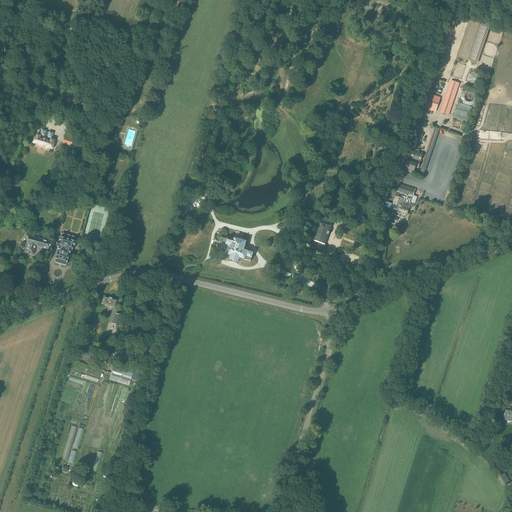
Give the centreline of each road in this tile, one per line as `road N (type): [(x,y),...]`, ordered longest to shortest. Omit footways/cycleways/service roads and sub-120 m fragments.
road 1 (tertiary): [(0,321),(136,272),(328,311)]
road 2 (track): [(252,232),(218,224),(208,257),(260,263),(303,281),(279,231),(264,227)]
road 3 (unclassified): [(315,511),(301,436),(330,345),(328,311)]
road 4 (unclassified): [(448,0),(388,179)]
road 5 (track): [(312,0),(280,107),(253,92)]
road 6 (tertiary): [(388,290),(511,240)]
